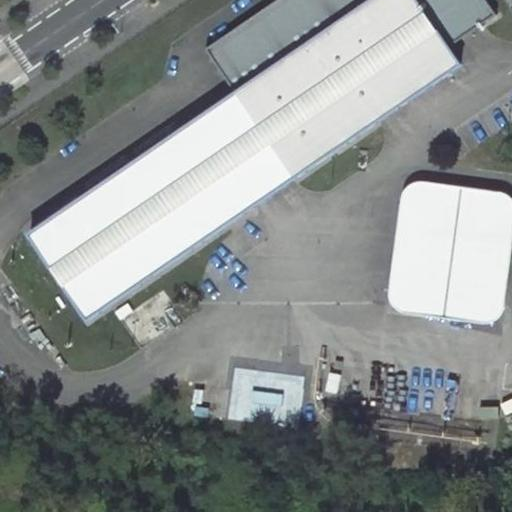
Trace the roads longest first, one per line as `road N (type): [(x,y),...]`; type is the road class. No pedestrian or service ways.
road 1 (unknown): [(511,370),(497,381),(473,381),(224,344),(177,353),(89,390),(66,389),(0,340)]
road 2 (unknown): [(0,222),(33,186),(201,80)]
